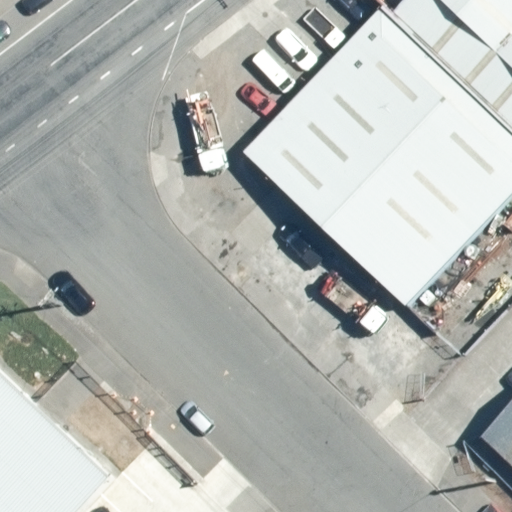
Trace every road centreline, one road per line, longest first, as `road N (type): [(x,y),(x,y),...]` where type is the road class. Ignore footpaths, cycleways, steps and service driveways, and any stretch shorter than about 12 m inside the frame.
road 1 (unclassified): [(0,133),(380,511)]
road 2 (tertiary): [(138,0),(0,106)]
